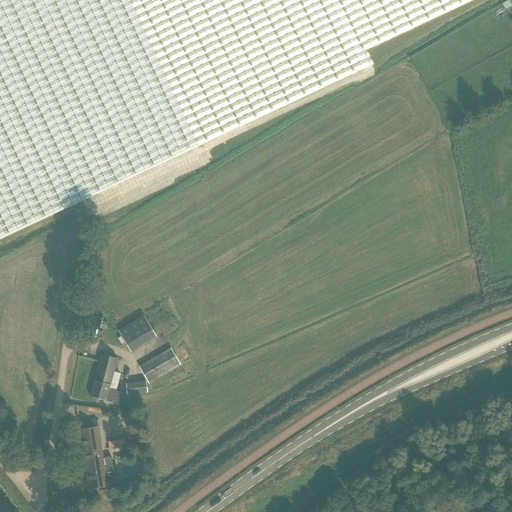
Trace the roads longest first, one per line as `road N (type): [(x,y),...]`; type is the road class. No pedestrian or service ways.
road 1 (secondary): [(511,326),(381,389),(345,417)]
road 2 (secondary): [(345,417),(511,346)]
road 3 (track): [(39,510),(68,337)]
road 4 (secondary): [(209,511),(345,417)]
